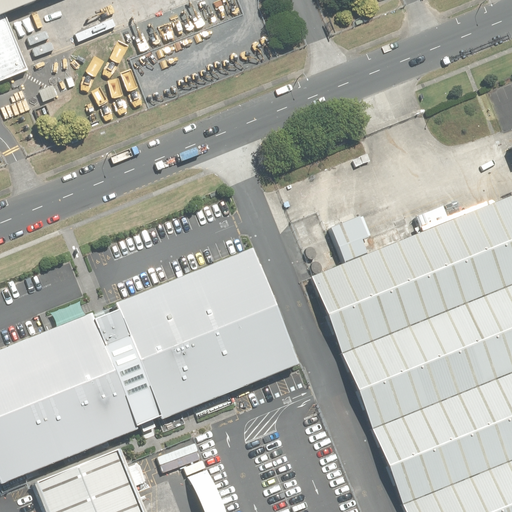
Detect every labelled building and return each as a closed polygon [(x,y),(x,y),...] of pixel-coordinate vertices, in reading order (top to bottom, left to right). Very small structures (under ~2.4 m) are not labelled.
[(0,0),(0,22),(55,0),(0,0)] [(0,85),(21,77),(0,24),(0,85)] [(320,228),(334,263),(301,276),(396,511),(511,511),(511,143),(501,148),(508,164),(511,162),(511,191),(357,254),(354,246),(359,244),(349,217),(320,228)] [(241,254),(0,362),(0,477),(9,497),(37,485),(114,450),(293,369),(241,254)] [(206,426),(167,441),(196,511),(220,511),(239,505),(206,426)] [(139,511),(114,450),(37,485),(47,511),(139,511)]
